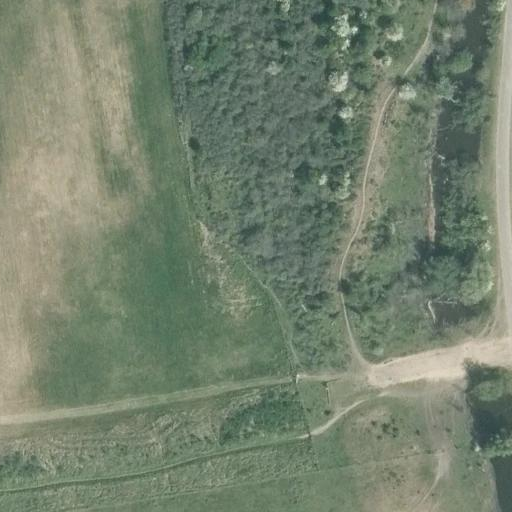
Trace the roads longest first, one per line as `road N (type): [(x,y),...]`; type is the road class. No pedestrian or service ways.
road 1 (unknown): [(0,487),(129,472),(319,429),(372,394),(428,392),(494,360),(511,361)]
road 2 (unknown): [(397,393),(351,350),(337,287),(362,214),(384,104),(427,46),(435,0)]
